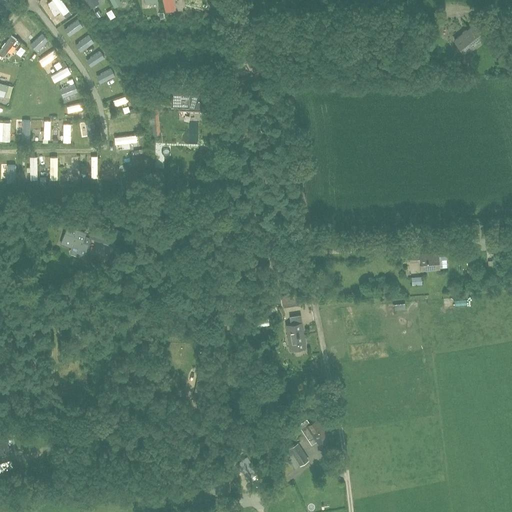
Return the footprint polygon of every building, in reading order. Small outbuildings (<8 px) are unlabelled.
[(163,0),(165,11),(175,9),(173,0),(163,0)] [(74,10),(57,22),(63,31),(80,19),(74,10)] [(40,41),(46,35),(29,18),(24,24),(40,41)] [(484,39),(474,25),(454,40),(463,52),(471,46),(472,48),(484,39)] [(511,43),(511,39),(508,37),(510,33),(500,28),(493,39),(503,45),(505,41),(511,45),(511,43)] [(12,38),(3,54),(10,58),(19,42),(12,38)] [(80,52),(84,57),(92,51),(88,45),(80,52)] [(59,65),(58,65),(64,61),(59,54),(44,64),(50,72),(59,65)] [(96,75),(100,83),(113,76),(108,68),(96,75)] [(58,88),(77,78),(73,70),(54,80),(58,88)] [(207,94),(194,93),(195,84),(182,83),(182,84),(172,84),(171,106),(179,106),(179,102),(188,102),(187,109),(204,110),(205,101),(207,101),(207,94)] [(107,90),(111,99),(126,92),(123,84),(107,90)] [(0,85),(0,96),(5,97),(4,101),(11,102),(14,88),(0,85)] [(74,107),(86,105),(85,98),(72,100),(74,107)] [(133,101),(119,106),(123,115),(136,110),(133,101)] [(89,109),(73,110),(74,120),(89,119),(89,109)] [(120,133),(141,129),(139,121),(119,126),(120,133)] [(1,126),(1,148),(16,148),(16,126),(1,126)] [(50,126),(49,148),(57,148),(57,126),(50,126)] [(28,146),(37,147),(37,127),(29,127),(28,146)] [(70,150),(78,150),(78,130),(69,130),(70,150)] [(157,145),(165,144),(164,134),(157,135),(157,145)] [(121,143),(122,152),(144,151),(143,141),(121,143)] [(106,230),(93,225),(90,235),(103,240),(106,230)] [(77,230),(67,226),(61,244),(70,247),(71,245),(86,250),(90,239),(85,237),(85,236),(76,233),(77,230)] [(453,234),(433,234),(433,243),(444,242),(444,248),(454,248),(453,234)] [(74,257),(87,263),(90,256),(77,250),(74,257)] [(427,254),(410,255),(410,262),(420,262),(421,270),(439,269),(438,255),(427,256),(427,254)] [(286,309),(302,307),(301,297),(285,299),(286,309)] [(286,325),(290,350),(306,348),(301,322),(286,325)] [(133,376),(150,375),(149,359),(133,360),(133,376)] [(327,435),(316,420),(302,429),(309,441),(314,438),(317,442),(319,445),(327,440),(325,437),(327,435)] [(289,449),(300,466),(307,462),(296,444),(289,449)] [(305,447),(302,449),(307,459),(310,458),(305,447)] [(219,481),(209,482),(210,493),(230,492),(228,474),(218,475),(219,481)]
